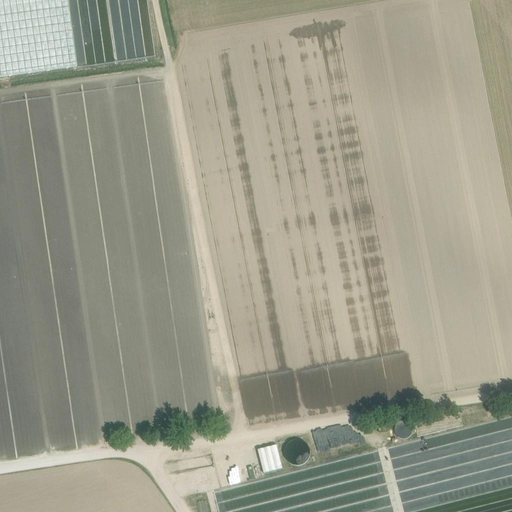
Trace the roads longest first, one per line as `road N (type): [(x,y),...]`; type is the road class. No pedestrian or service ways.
road 1 (track): [(155,0),(246,436)]
road 2 (track): [(246,436),(511,395)]
road 3 (track): [(0,470),(246,436)]
